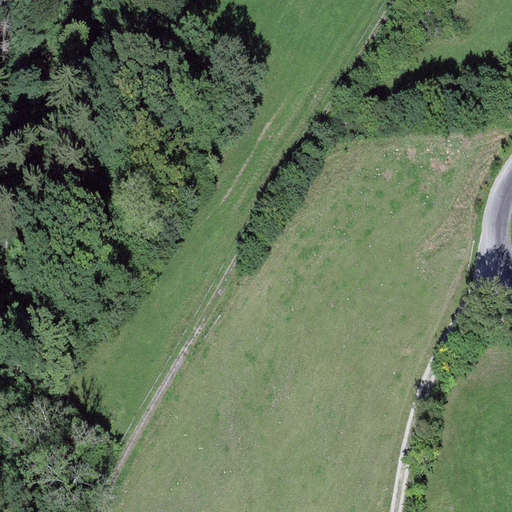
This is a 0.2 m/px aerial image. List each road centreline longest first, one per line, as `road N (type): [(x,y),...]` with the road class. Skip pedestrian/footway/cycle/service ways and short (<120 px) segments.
road 1 (track): [(401,0),(93,511)]
road 2 (residential): [(511,177),(493,224),(493,262),(511,293)]
